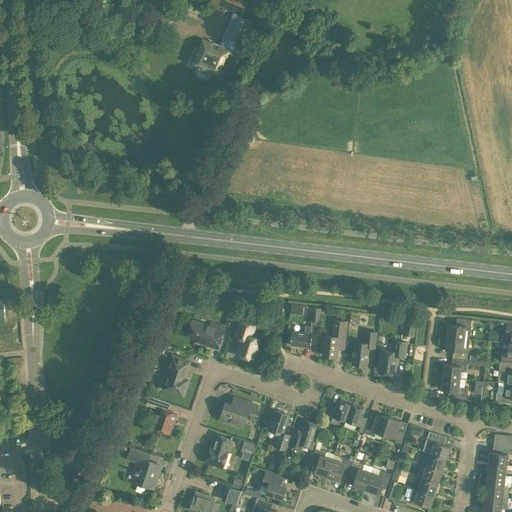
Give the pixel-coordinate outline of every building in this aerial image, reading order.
[(204,0),(241,15),(247,0),(204,0)] [(225,48),(224,49),(203,40),(192,64),(218,76),(230,50),(238,53),(245,38),(229,31),(222,46),(225,48)] [(242,149),(249,139),(245,137),(239,147),(242,149)] [(303,310),(303,305),(292,304),(291,313),(295,313),(295,309),(303,310)] [(319,321),(320,308),(313,307),(311,320),(319,321)] [(253,359),(260,339),(252,337),(257,324),(239,318),(232,337),(240,340),(236,354),(253,359)] [(416,319),(407,318),(405,334),(414,335),(416,319)] [(446,336),(463,338),(464,330),(470,331),(472,319),(457,318),(456,324),(447,323),(446,336)] [(201,341),(200,342),(218,348),(225,326),(211,322),(210,325),(192,319),(186,336),(201,341)] [(322,354),(335,355),(336,348),(345,349),(348,321),(333,319),(332,334),(324,333),(322,354)] [(293,324),(290,345),(309,347),(311,326),(293,324)] [(352,363),(365,365),(367,348),(375,348),(377,331),(364,330),(363,342),(354,341),(352,363)] [(468,347),(462,347),(463,338),(446,336),(444,349),(453,349),(452,357),(467,359),(468,347)] [(378,372),(394,374),(396,356),(406,358),(408,341),(392,340),(391,351),(380,350),(378,372)] [(152,349),(163,352),(165,345),(155,341),(152,349)] [(168,371),(162,388),(182,395),(188,380),(183,379),(190,361),(171,354),(166,371),(168,371)] [(441,376),(459,378),(460,370),(466,370),(467,364),(485,366),(485,361),(467,359),(452,357),(451,364),(443,363),(441,376)] [(504,382),(504,383),(511,383),(511,363),(501,362),(500,362),(497,382),(504,382)] [(468,388),(458,387),(459,378),(441,376),(440,389),(448,390),(447,397),(466,399),(468,388)] [(482,399),(483,385),(489,386),(489,380),(476,379),(474,399),(482,399)] [(511,383),(504,383),(503,393),(496,392),(495,401),(511,403),(511,383)] [(259,404),(233,395),(231,404),(225,402),(219,419),(242,427),(245,417),(249,418),(249,420),(254,421),(259,404)] [(174,421),(176,414),(167,411),(170,403),(149,396),(146,405),(158,409),(154,420),(157,421),(154,428),(168,433),(173,421),(174,421)] [(333,422),(335,417),(345,420),(350,404),(338,400),(336,407),(330,405),(325,420),(333,422)] [(350,404),(345,420),(356,424),(355,429),(362,432),(367,417),(359,415),(361,408),(350,404)] [(121,417),(127,420),(131,410),(125,408),(121,417)] [(274,410),(268,429),(278,432),(273,446),(286,450),(291,434),(282,431),(288,414),(274,410)] [(374,436),(375,431),(382,433),(387,416),(387,418),(375,414),(372,422),(368,421),(364,432),(374,436)] [(399,420),(387,416),(382,433),(382,432),(391,435),(389,439),(400,442),(403,431),(396,429),(399,420)] [(300,430),(294,428),(288,447),(299,450),(301,445),(311,448),(313,442),(311,441),(317,423),(304,419),(300,430)] [(410,425),(404,444),(409,446),(413,433),(421,436),(423,429),(410,425)] [(423,450),(429,452),(445,458),(449,446),(444,444),(446,436),(429,431),(423,450)] [(210,445),(205,462),(222,468),(228,452),(227,451),(231,439),(216,434),(212,446),(210,445)] [(244,440),(240,451),(253,455),(257,445),(244,440)] [(314,472),(326,476),(332,459),(324,457),(326,452),(319,449),(321,444),(317,443),(315,448),(308,469),(314,471),(314,472)] [(405,458),(409,446),(404,444),(402,448),(400,456),(405,458)] [(489,451),(487,462),(506,464),(507,454),(511,454),(511,447),(510,447),(505,447),(499,446),(492,445),(492,452),(489,451)] [(151,487),(159,465),(148,462),(150,454),(130,447),(126,459),(138,463),(132,481),(151,487)] [(425,465),(441,470),(445,458),(429,452),(425,465)] [(404,462),(405,458),(400,456),(398,460),(396,468),(401,469),(404,462)] [(340,474),(347,476),(352,460),(342,457),(340,462),(332,459),(326,476),(339,480),(340,474)] [(389,459),(387,466),(393,468),(395,461),(389,459)] [(277,462),(270,460),(267,468),(274,470),(277,462)] [(364,464),(352,460),(347,476),(348,477),(348,475),(353,476),(351,484),(364,488),(369,472),(362,470),(364,464)] [(506,464),(487,462),(486,473),(504,475),(506,464)] [(289,475),(292,466),(284,463),(281,472),(289,475)] [(421,476),(437,482),(441,470),(425,465),(421,476)] [(380,470),(378,475),(369,472),(364,488),(376,492),(378,485),(386,488),(391,473),(380,470)] [(281,499),(285,487),(280,485),(283,477),(265,471),(260,485),(267,487),(265,494),(281,499)] [(394,472),(392,480),(397,482),(400,474),(394,472)] [(485,484),(503,486),(504,475),(486,473),(485,484)] [(417,488),(433,494),(437,482),(421,476),(417,488)] [(234,486),(241,488),(244,481),(236,478),(234,486)] [(396,486),(397,482),(392,480),(390,484),(386,496),(391,498),(393,494),(396,486)] [(484,494),(502,496),(503,486),(485,484),(484,494)] [(230,511),(234,511),(235,510),(237,504),(242,490),(226,485),(221,499),(232,503),(230,511)] [(429,506),(433,494),(417,488),(413,501),(429,506)] [(201,511),(208,511),(213,497),(195,491),(189,508),(201,511)] [(482,505),(501,507),(502,496),(484,494),(482,505)] [(253,509),(257,511),(256,511),(276,511),(270,510),(272,503),(257,497),(253,509)]
